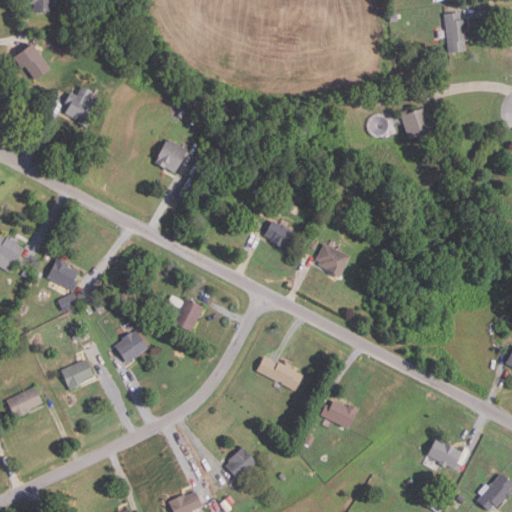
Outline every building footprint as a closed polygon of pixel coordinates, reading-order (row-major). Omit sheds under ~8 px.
[(34,10),(34,3),(30,3),(29,0),(50,0),(51,9),(34,10)] [(449,51),(446,12),(461,11),(461,19),(464,19),(465,27),(467,26),(468,32),(470,32),(470,39),(465,39),(466,49),(449,51)] [(37,80),(27,65),(24,67),(16,56),(34,43),(52,68),(37,80)] [(89,128),(78,122),(80,120),(66,113),(71,105),(66,102),(72,91),(78,95),(83,86),(94,92),(89,101),(100,107),(89,128)] [(342,98),(338,93),(343,90),(346,96),(342,98)] [(387,96),(387,104),(371,104),(370,96),(387,96)] [(187,111),(183,118),(178,114),(181,108),(187,111)] [(411,139),(402,113),(412,110),(413,113),(424,109),(428,120),(432,119),(434,127),(432,128),(433,131),(411,139)] [(175,171),(165,166),(164,167),(156,162),(169,139),(188,149),(175,171)] [(263,224),(260,231),(253,227),(256,221),(263,224)] [(292,250),(283,246),(282,247),(272,242),(274,239),(266,235),(273,221),(281,225),(282,223),(288,226),(287,228),(300,234),(292,250)] [(0,263),(0,234),(1,233),(7,237),(9,234),(20,241),(18,244),(25,248),(10,270),(0,263)] [(319,244),(316,249),(311,246),(313,241),(319,244)] [(339,277),(328,271),(329,269),(319,263),(320,260),(317,258),(325,242),(350,256),(339,277)] [(65,294),(48,286),(51,280),(48,278),(58,259),(66,263),(65,265),(79,272),(75,280),(78,281),(74,291),(68,288),(65,294)] [(65,312),(59,300),(73,293),(79,305),(65,312)] [(193,332),(174,323),(186,298),(205,308),(193,332)] [(105,306),(99,311),(95,306),(101,301),(105,306)] [(89,336),(84,338),(80,331),(85,328),(89,336)] [(127,363),(116,346),(124,341),(122,339),(132,332),(133,334),(137,331),(149,349),(127,363)] [(296,391),(258,371),(265,356),(278,363),(279,362),(286,365),(288,363),(299,369),(297,372),(304,376),(296,391)] [(72,392),(63,371),(87,360),(94,376),(85,380),(85,382),(80,384),(81,388),(72,392)] [(16,419),(7,401),(35,387),(43,403),(29,410),(30,412),(16,419)] [(349,429),(322,414),(328,403),(332,405),(335,399),(349,407),(351,403),(360,408),(349,429)] [(315,436),(311,446),(304,442),(309,433),(315,436)] [(455,468),(447,464),(446,466),(439,463),(440,461),(429,455),(437,439),(446,443),(463,452),(455,468)] [(239,479),(226,466),(231,461),(229,459),(243,446),(258,462),(239,479)] [(490,510),(478,500),(483,495),(479,492),(486,483),(489,485),(491,483),(493,484),(502,473),(511,481),(511,487),(510,490),(511,491),(511,493),(505,502),(503,500),(498,506),(496,503),(490,510)] [(190,511),(175,511),(170,501),(186,494),(187,496),(196,491),(203,506),(190,511)] [(463,504),(457,498),(461,494),(467,501),(463,504)] [(230,505),(227,498),(231,495),(235,502),(230,505)] [(441,511),(439,511),(428,505),(435,495),(447,503),(441,511)]
